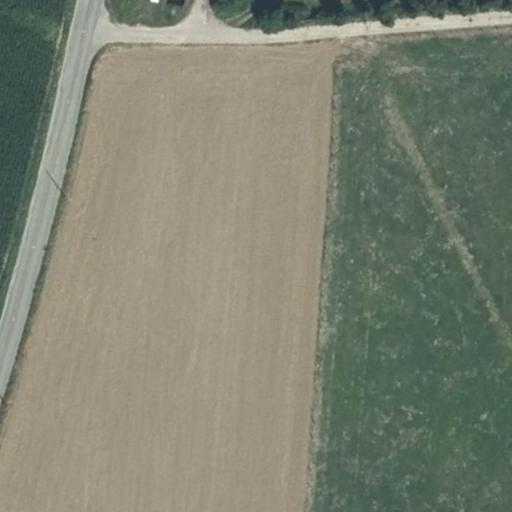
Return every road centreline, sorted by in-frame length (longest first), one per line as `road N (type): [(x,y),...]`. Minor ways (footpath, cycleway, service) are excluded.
road 1 (track): [(83,35),(288,32),(511,13)]
road 2 (tertiary): [(91,0),(0,392)]
